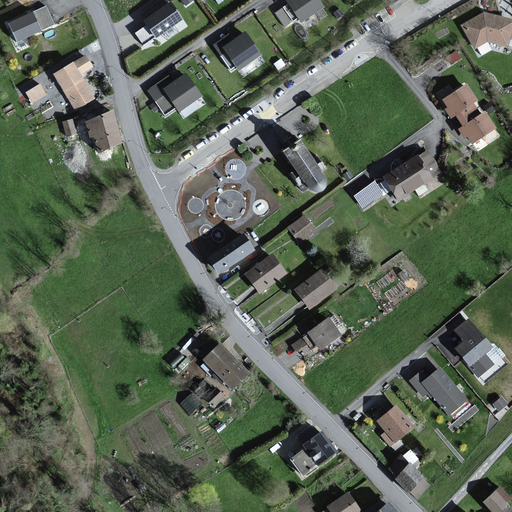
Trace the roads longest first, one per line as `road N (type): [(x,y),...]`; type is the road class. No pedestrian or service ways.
road 1 (unclassified): [(154,193),(235,331),(410,511)]
road 2 (residential): [(450,0),(344,58),(154,193)]
road 3 (residential): [(261,0),(121,93)]
